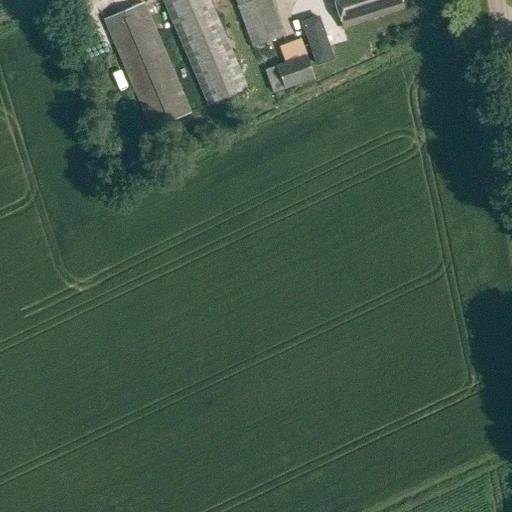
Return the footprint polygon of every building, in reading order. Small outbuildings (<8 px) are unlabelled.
[(247,89),(208,0),(149,0),(104,20),(152,130),(190,113),(147,11),(166,3),(209,106),(247,89)] [(270,0),(233,0),(251,50),(284,38),(270,0)] [(333,0),(342,28),(404,8),(401,0),(333,0)] [(333,59),(318,17),(302,23),(317,65),(333,59)] [(285,63),(265,70),(274,93),(314,78),(300,40),(280,47),(285,63)]
